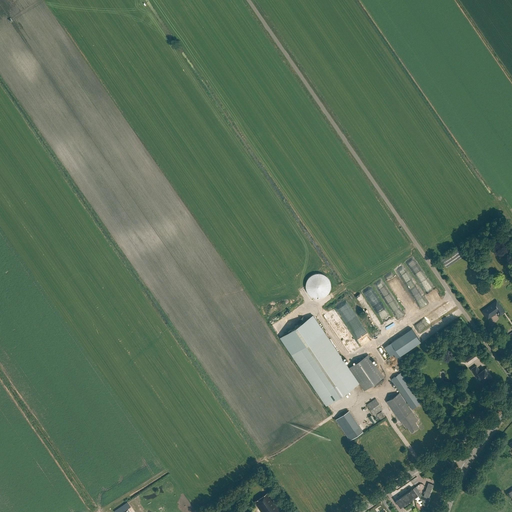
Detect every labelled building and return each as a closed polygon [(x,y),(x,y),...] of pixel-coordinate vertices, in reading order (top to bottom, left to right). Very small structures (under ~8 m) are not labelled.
[(311,276),(309,277),(308,279),(306,281),(306,283),(306,286),(306,288),(306,290),(307,292),(309,294),(310,296),(312,297),(314,298),(317,298),(319,298),(321,298),(324,297),(326,296),(327,295),(329,293),(330,291),(331,289),(331,286),(331,284),(330,282),(329,279),(328,278),(326,276),(324,275),(322,274),(320,273),(317,273),(315,274),(313,274),(311,276)] [(492,303),(488,297),(477,305),(481,311),(492,303)] [(313,315),(280,337),(292,354),(326,405),(359,383),(364,390),(384,377),(368,354),(348,367),(340,356),(324,332),(313,315)] [(412,328),(391,342),(400,356),(421,342),(412,328)] [(473,352),(464,358),(467,362),(476,356),(473,352)] [(482,379),(480,381),(484,385),(488,382),(487,380),(491,377),(487,372),(489,370),(486,367),(481,372),(476,366),(471,369),(476,376),(478,374),(482,379)] [(392,379),(412,409),(421,403),(400,373),(392,379)] [(399,393),(386,401),(401,422),(406,428),(408,427),(411,432),(419,427),(415,421),(418,420),(399,393)] [(376,399),(367,405),(374,415),(383,409),(376,399)] [(349,411),(336,419),(350,440),(363,432),(349,411)] [(413,488),(409,491),(412,495),(414,493),(416,496),(418,495),(420,498),(423,499),(422,504),(427,506),(430,498),(428,498),(433,484),(428,483),(423,496),(422,496),(416,486),(413,488)] [(395,500),(400,507),(413,499),(411,495),(412,495),(409,491),(395,500)] [(281,511),(268,492),(254,502),(261,511),(281,511)]
